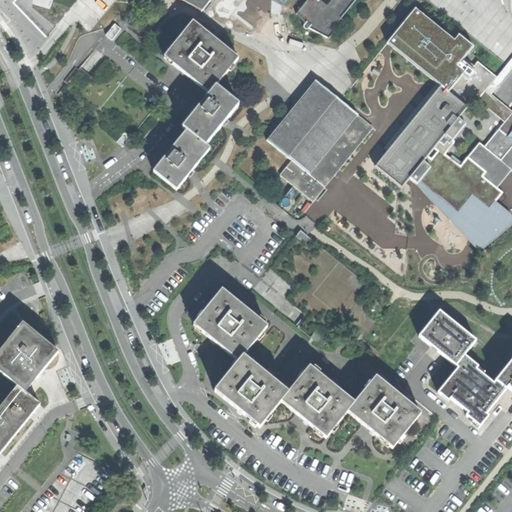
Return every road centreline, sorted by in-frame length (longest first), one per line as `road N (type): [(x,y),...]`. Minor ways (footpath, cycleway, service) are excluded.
road 1 (tertiary): [(199,463),(130,356),(0,38)]
road 2 (tertiary): [(0,124),(107,391),(175,487)]
